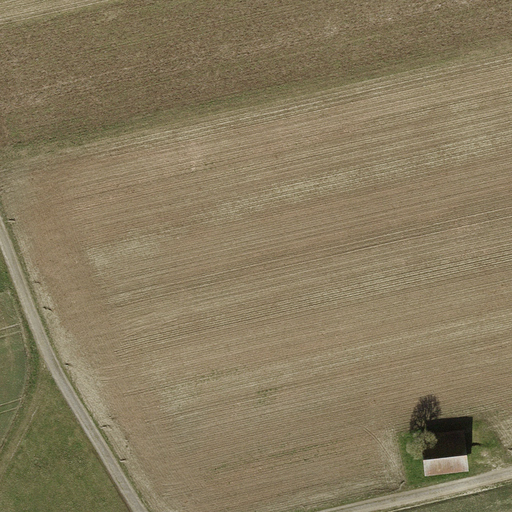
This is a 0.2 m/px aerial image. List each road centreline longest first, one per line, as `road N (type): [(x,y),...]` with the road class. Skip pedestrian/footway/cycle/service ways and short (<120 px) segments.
road 1 (track): [(50,362),(143,511)]
road 2 (track): [(351,511),(511,473)]
road 3 (track): [(0,223),(50,362)]
road 4 (track): [(50,362),(45,400),(0,489)]
